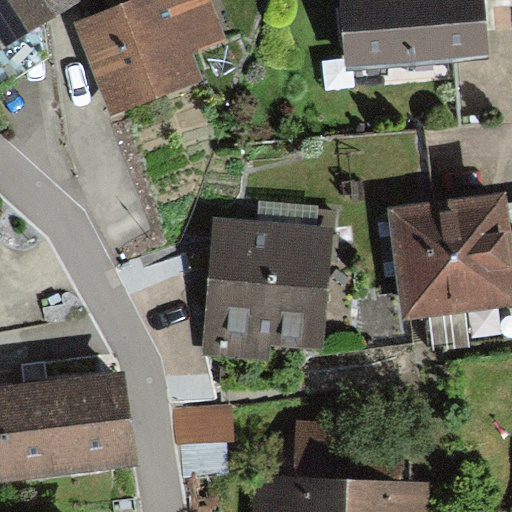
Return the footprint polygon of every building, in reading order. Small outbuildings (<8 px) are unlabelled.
[(0,0),(0,73),(65,33),(44,0),(0,0)] [(226,42),(209,0),(131,0),(135,8),(75,31),(85,58),(113,127),(203,91),(190,56),(226,42)] [(342,0),(347,74),(488,66),(484,0),(342,0)] [(511,248),(507,205),(391,218),(403,330),(511,317),(511,248)] [(332,239),(211,228),(199,363),(274,369),(276,353),(321,357),(332,239)] [(0,493),(137,478),(126,383),(62,390),(0,397),(0,493)] [(213,406),(173,405),(172,436),(212,437),(213,406)] [(424,511),(425,498),(396,496),(398,440),(296,435),(293,488),(258,486),(256,511),(424,511)] [(213,511),(211,471),(188,473),(190,511),(213,511)]
